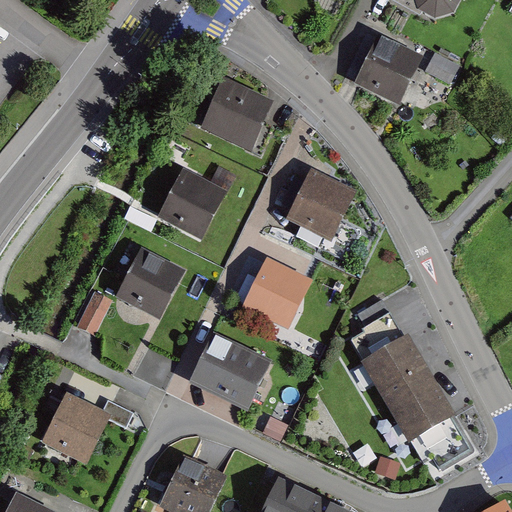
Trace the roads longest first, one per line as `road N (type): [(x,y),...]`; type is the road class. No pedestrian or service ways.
road 1 (residential): [(399,511),(170,406),(122,511)]
road 2 (residential): [(202,0),(317,90),(383,171),(430,253)]
road 3 (tertiary): [(0,209),(162,0)]
road 4 (residential): [(430,253),(504,409)]
